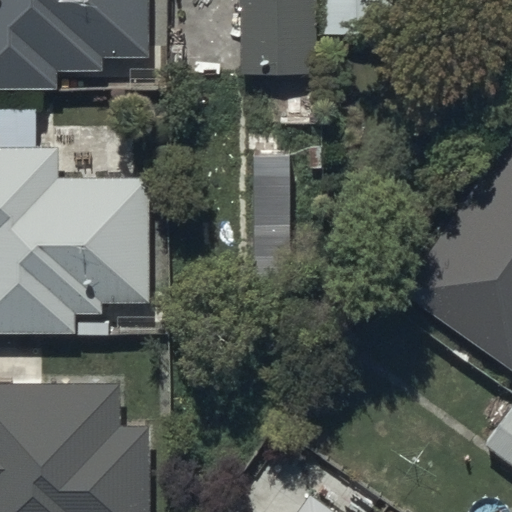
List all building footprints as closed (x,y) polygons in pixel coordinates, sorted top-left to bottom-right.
[(0,0),(0,84),(60,85),(60,68),(107,68),(107,55),(150,55),(150,0),(0,0)] [(314,0),(242,0),(243,70),(315,70),(314,0)] [(326,0),(327,35),(397,35),(396,0),(326,0)] [(511,367),(511,134),(403,294),(511,367)] [(0,330),(76,329),(76,309),(102,309),(102,300),(152,299),(150,177),(61,178),(61,145),(0,146),(0,330)] [(0,511),(156,511),(156,426),(122,426),(122,378),(0,378),(0,511)] [(511,410),(486,447),(511,465),(511,410)]
